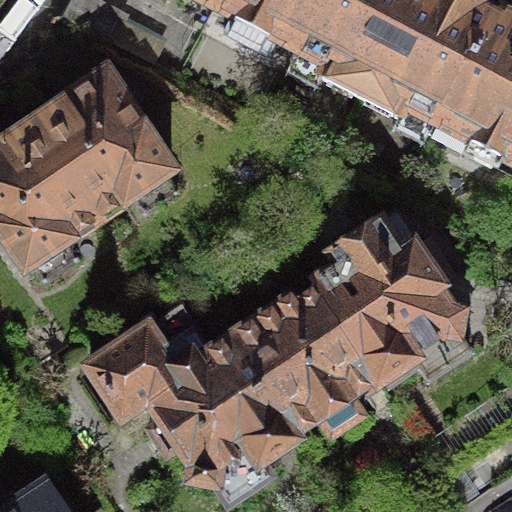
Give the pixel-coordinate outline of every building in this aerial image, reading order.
[(124,15),(94,0),(74,0),(71,7),(62,23),(104,44),(106,40),(110,42),(124,15)] [(218,0),(214,8),(236,19),(230,31),(273,54),(279,42),(297,51),(323,0),(218,0)] [(481,0),(323,0),(297,51),(327,67),(321,79),(401,120),(407,108),(437,124),(497,8),(481,0)] [(511,15),(497,8),(437,124),(430,136),(492,168),(499,156),(511,163),(511,15)] [(101,76),(33,123),(99,221),(131,199),(144,218),(178,195),(166,176),(172,172),(119,92),(114,96),(107,86),(101,76)] [(99,221),(33,123),(0,144),(0,232),(25,270),(32,266),(44,285),(78,262),(66,243),(99,221)] [(339,267),(313,285),(380,386),(414,363),(428,383),(471,355),(459,337),(463,313),(451,310),(439,293),(446,288),(430,264),(415,241),(400,250),(381,222),(332,255),(339,267)] [(299,302),(295,296),(229,340),(297,441),(299,440),(296,436),(318,421),(331,440),(366,417),(353,398),(365,390),(376,382),(379,386),(380,386),(313,285),(311,286),(314,292),(299,302)] [(297,441),(229,340),(212,352),(181,306),(89,368),(122,418),(148,401),(171,434),(193,468),(190,480),(215,485),(228,506),(271,477),(262,465),(297,441)]
